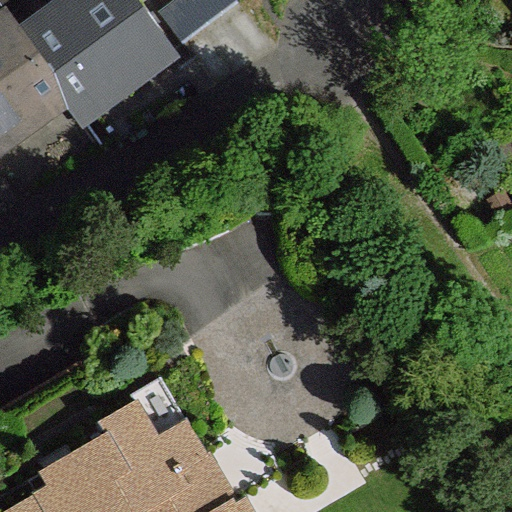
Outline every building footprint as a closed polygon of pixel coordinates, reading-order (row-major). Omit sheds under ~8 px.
[(61,10),(24,36),(62,90),(75,110),(111,86),(118,96),(173,56),(133,0),(95,0),(68,20),(61,10)] [(174,0),(168,5),(192,34),(234,0),(174,0)] [(24,36),(9,16),(0,22),(0,149),(28,129),(21,118),(62,90),(24,36)] [(242,511),(189,421),(161,437),(141,401),(102,424),(109,435),(45,472),(53,485),(39,494),(49,511),(143,511),(148,509),(150,511),(242,511)] [(511,420),(500,404),(476,422),(511,472),(511,420)] [(49,511),(39,494),(3,511),(49,511)]
